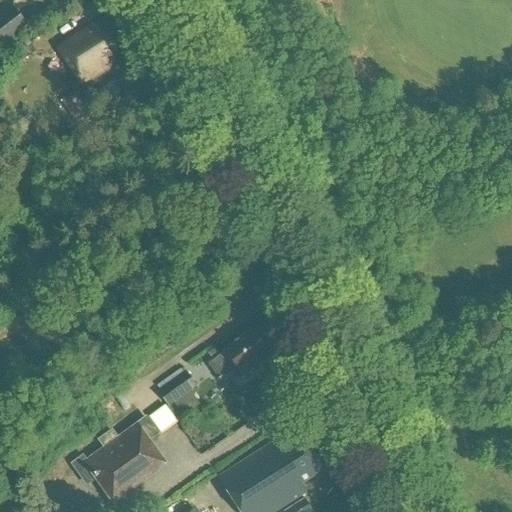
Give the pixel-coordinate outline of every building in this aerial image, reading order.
[(14,8),(0,18),(0,46),(3,50),(30,30),(14,8)] [(133,57),(109,18),(60,48),(84,87),(133,57)] [(81,94),(76,97),(63,105),(76,126),(93,115),(81,94)] [(263,343),(256,332),(226,354),(227,355),(211,367),(222,382),(233,375),(240,384),(255,373),(256,368),(273,356),(269,351),(273,349),(269,344),(263,343)] [(169,408),(171,407),(177,402),(198,388),(187,373),(185,375),(159,394),(169,408)] [(151,419),(162,435),(178,424),(167,407),(151,419)] [(159,435),(150,422),(121,442),(115,434),(103,442),(108,449),(88,463),(85,459),(76,466),(88,484),(99,477),(117,504),(168,468),(150,441),(159,435)] [(222,480),(242,511),(282,511),(310,494),(305,486),(326,473),(304,438),(282,452),(277,445),(222,480)] [(162,511),(196,511),(194,509),(193,510),(185,498),(162,511)] [(313,511),(306,500),(287,511),(313,511)]
